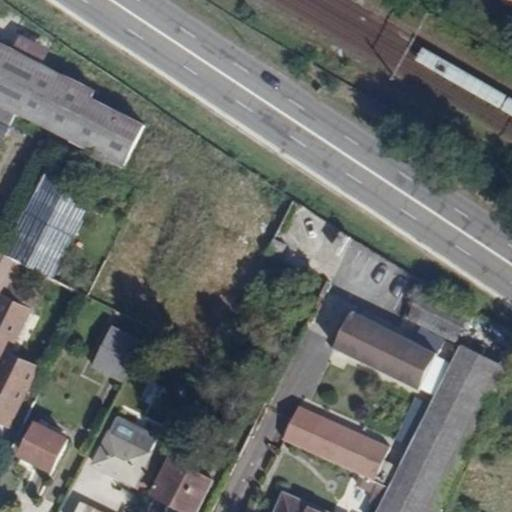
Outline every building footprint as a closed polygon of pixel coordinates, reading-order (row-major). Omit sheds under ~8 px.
[(20,36),(13,49),(42,62),(48,49),(20,36)] [(0,44),(0,103),(18,112),(126,165),(145,126),(91,99),(95,91),(0,44)] [(18,112),(0,103),(0,120),(11,126),(18,112)] [(0,148),(11,126),(0,120),(0,148)] [(268,253),(275,239),(287,216),(275,210),(256,248),(268,253)] [(275,239),(268,253),(281,259),(287,245),(275,239)] [(424,289),(409,319),(456,342),(471,313),(424,289)] [(0,420),(9,425),(38,367),(9,353),(31,309),(3,295),(0,301),(0,420)] [(325,299),(321,296),(308,321),(313,323),(325,299)] [(353,312),(336,348),(422,390),(438,357),(440,354),(415,342),(353,312)] [(113,326),(93,367),(124,382),(144,341),(113,326)] [(446,341),(421,329),(415,342),(440,354),(446,341)] [(439,511),(511,369),(463,345),(461,348),(453,364),(437,397),(428,414),(416,439),(402,467),(391,489),(379,511),(439,511)] [(453,364),(438,357),(422,390),(437,397),(453,364)] [(300,406),(284,440),(391,489),(402,467),(386,460),(391,447),(300,406)] [(428,414),(412,406),(399,431),(416,439),(428,414)] [(39,424),(23,455),(53,471),(69,440),(39,424)] [(147,490),(163,458),(110,432),(94,465),(147,490)] [(172,459),(155,494),(190,511),(198,511),(215,481),(172,459)] [(324,511),(286,495),(278,511),(324,511)] [(102,511),(82,502),(77,511),(102,511)]
